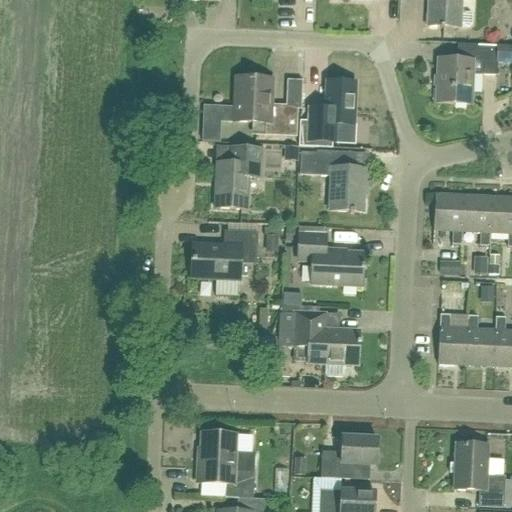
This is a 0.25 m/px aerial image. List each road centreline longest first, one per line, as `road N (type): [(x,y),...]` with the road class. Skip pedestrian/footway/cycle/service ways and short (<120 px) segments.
road 1 (residential): [(155,395),(165,196),(185,180),(192,54),(208,40),(361,44),(379,59),(415,164)]
road 2 (residential): [(397,406),(405,189),(415,164)]
road 3 (residential): [(155,395),(397,406)]
